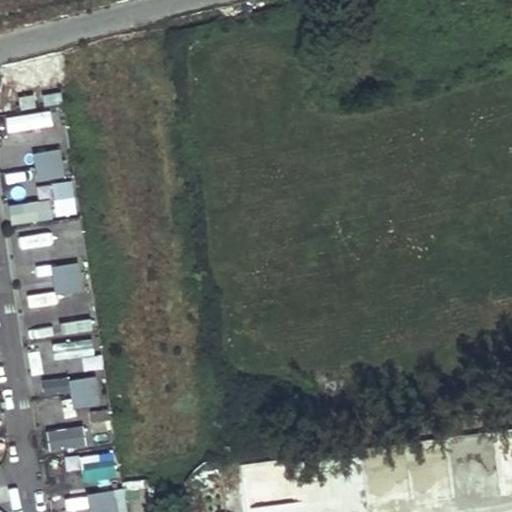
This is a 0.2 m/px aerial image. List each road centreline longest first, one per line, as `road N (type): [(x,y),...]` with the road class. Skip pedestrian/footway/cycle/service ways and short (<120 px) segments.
road 1 (residential): [(0,484),(18,481),(24,453),(0,292)]
road 2 (residential): [(0,49),(199,0)]
